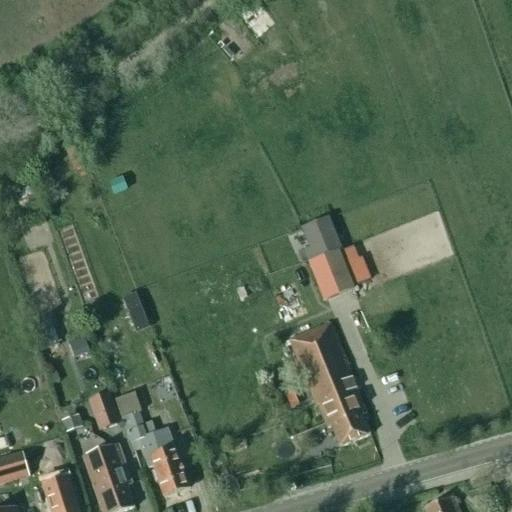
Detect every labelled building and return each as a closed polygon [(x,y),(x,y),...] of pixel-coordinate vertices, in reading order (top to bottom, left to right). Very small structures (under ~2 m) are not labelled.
[(308,250),(299,254),(302,263),(306,261),(324,303),(354,291),(353,290),(368,284),(359,261),(358,261),(356,262),(351,249),(343,252),(329,219),(300,231),(305,243),(308,250)] [(41,324),(45,351),(57,349),(53,322),(41,324)] [(340,450),(370,437),(362,418),(365,416),(350,380),(352,379),(329,325),(288,343),(316,409),(317,408),(327,431),(331,430),(340,450)] [(148,392),(154,410),(168,405),(176,430),(184,427),(175,402),(174,403),(168,385),(148,392)] [(121,425),(109,395),(88,403),(100,433),(121,425)] [(154,469),(164,499),(189,490),(168,432),(155,436),(151,425),(143,428),(132,397),(116,403),(141,474),(154,469)] [(76,418),(72,408),(60,412),(67,435),(82,430),(78,418),(76,418)] [(101,511),(129,511),(135,510),(127,490),(132,488),(117,447),(83,460),(101,511)] [(0,486),(29,478),(22,455),(0,461),(0,486)] [(81,511),(71,479),(44,487),(51,511),(81,511)] [(296,492),(295,485),(283,489),(284,495),(296,492)] [(458,511),(453,499),(425,509),(425,511),(458,511)]
